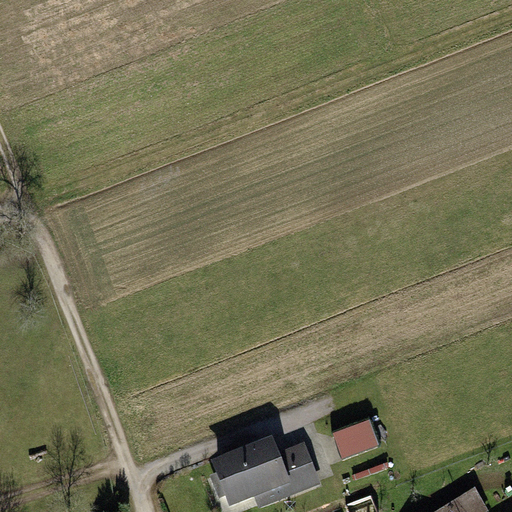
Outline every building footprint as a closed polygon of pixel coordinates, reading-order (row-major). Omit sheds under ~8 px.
[(337,432),(346,458),(383,446),(374,420),(337,432)] [(256,497),(290,484),(279,454),(273,439),(211,463),(229,508),(256,497)] [(320,484),(304,444),(279,454),(290,484),(256,497),(260,508),(320,484)] [(490,511),(476,489),(437,511),(490,511)] [(379,511),(373,495),(347,505),(349,511),(379,511)]
